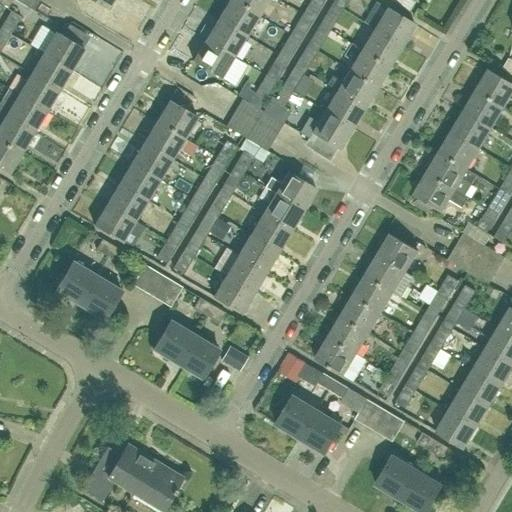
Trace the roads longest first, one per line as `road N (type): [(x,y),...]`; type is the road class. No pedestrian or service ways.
road 1 (residential): [(217,441),(482,0)]
road 2 (residential): [(0,295),(179,0)]
road 3 (residential): [(20,511),(92,367)]
road 4 (residential): [(217,441),(92,367)]
road 5 (residential): [(333,511),(217,441)]
